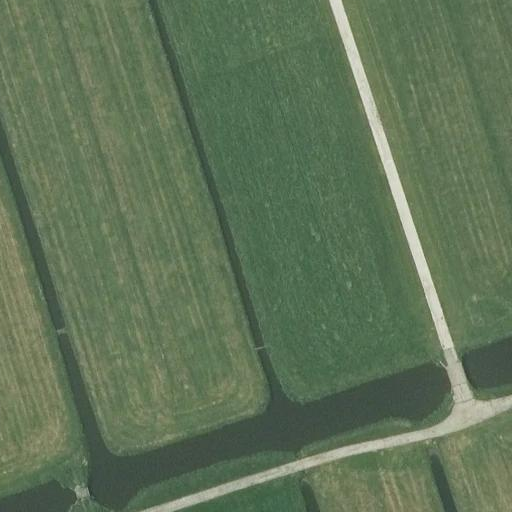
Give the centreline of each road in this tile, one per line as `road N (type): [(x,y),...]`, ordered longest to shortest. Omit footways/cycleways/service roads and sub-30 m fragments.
road 1 (track): [(470,415),(334,0)]
road 2 (track): [(163,511),(511,399)]
